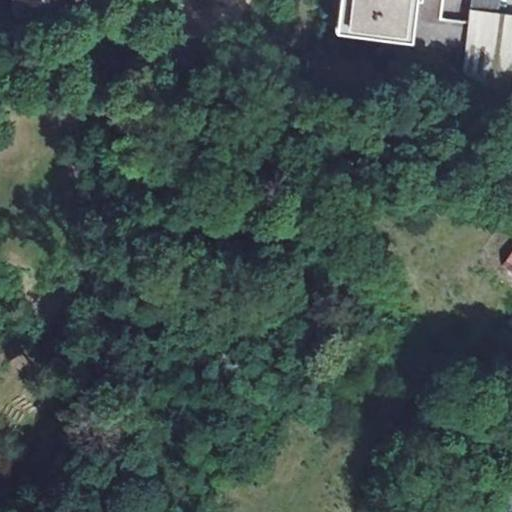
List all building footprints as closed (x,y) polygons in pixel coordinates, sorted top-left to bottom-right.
[(16,0),(17,5),(28,17),(18,29),(29,36),(75,32),(74,20),(111,18),(109,0),(16,0)] [(340,0),(337,28),(412,38),(411,47),(466,54),(470,23),(443,20),(445,0),(340,0)] [(472,0),(470,23),(466,54),(460,109),(511,113),(511,16),(499,16),(501,0),(472,0)] [(37,98),(35,114),(56,117),(58,101),(37,98)] [(116,488),(112,423),(86,427),(83,432),(57,477),(46,496),(116,488)]
